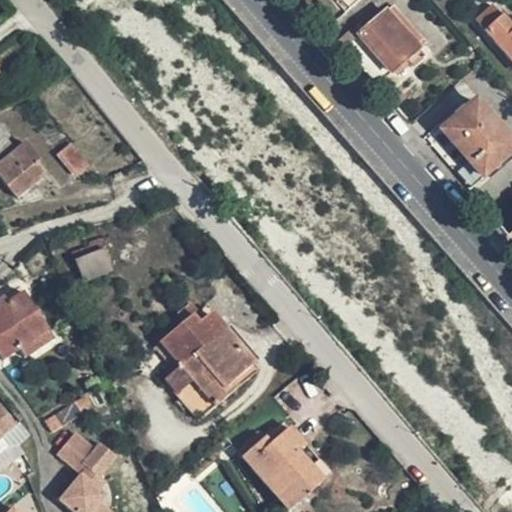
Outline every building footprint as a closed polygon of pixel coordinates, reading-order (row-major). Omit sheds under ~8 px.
[(336,0),(347,11),(359,0),(336,0)] [(393,5),(385,12),(418,51),(426,44),(393,5)] [(477,24),(486,33),(501,16),(491,6),(477,24)] [(385,12),(364,30),(342,48),(376,86),(406,61),(412,69),(424,58),(418,51),(385,12)] [(511,26),(501,16),(486,33),(511,61),(511,26)] [(342,48),(364,30),(359,23),(337,42),(342,48)] [(397,92),(392,97),(399,105),(404,100),(397,92)] [(464,115),(458,109),(424,139),(469,190),(511,153),(511,145),(476,104),(469,110),(464,115)] [(464,104),(458,109),(464,115),(469,110),(464,104)] [(0,153),(12,144),(0,129),(0,153)] [(0,153),(0,163),(22,145),(17,139),(12,144),(0,153)] [(22,145),(0,163),(0,175),(17,197),(45,173),(36,162),(40,159),(26,142),(22,145)] [(87,163),(70,143),(58,153),(75,174),(87,163)] [(76,262),(107,253),(105,239),(91,244),(91,246),(72,252),(76,262)] [(113,272),(107,253),(76,262),(84,282),(113,272)] [(26,359),(54,340),(23,293),(9,303),(4,297),(0,299),(0,307),(0,308),(0,353),(4,360),(20,351),(26,359)] [(212,312),(204,319),(200,322),(195,316),(198,313),(191,304),(179,314),(186,323),(161,344),(181,367),(216,408),(263,367),(227,327),(226,328),(212,312)] [(200,322),(204,319),(198,313),(195,316),(200,322)] [(200,421),(216,408),(181,367),(166,381),(200,421)] [(69,424),(85,414),(83,410),(91,404),(86,396),(47,421),(54,432),(69,424)] [(0,454),(8,448),(1,439),(15,426),(0,406),(0,454)] [(244,458),(289,510),(323,481),(299,452),(306,446),(290,428),(272,444),(267,437),(244,458)] [(4,511),(24,511),(15,502),(4,511)]
